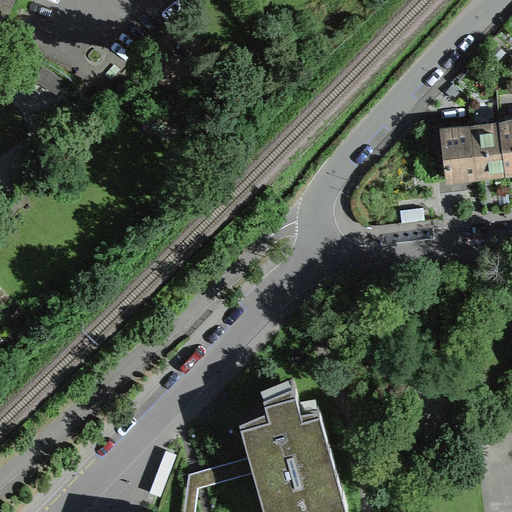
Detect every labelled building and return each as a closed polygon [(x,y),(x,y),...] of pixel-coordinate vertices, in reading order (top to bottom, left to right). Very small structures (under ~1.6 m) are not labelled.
[(0,0),(0,11),(3,13),(8,0),(0,0)] [(511,176),(511,120),(499,122),(506,178),(511,176)] [(474,150),(478,181),(486,180),(506,178),(499,122),(471,125),(474,150)] [(443,154),(474,150),(471,125),(440,128),(443,154)] [(478,181),(474,150),(443,154),(446,185),(461,183),(478,181)] [(269,411),(241,418),(253,461),(266,511),(285,511),(286,511),(285,511),(319,511),(347,504),(320,405),(302,410),(296,386),(264,395),(269,411)]
